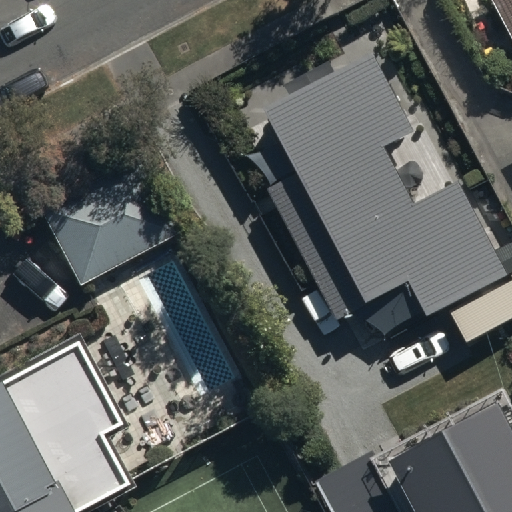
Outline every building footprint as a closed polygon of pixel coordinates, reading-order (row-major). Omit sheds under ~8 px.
[(511,0),(496,0),(511,29),(511,0)] [(291,168),(262,184),(333,316),(406,278),(425,313),(502,273),(453,181),(410,204),(377,143),(405,127),(367,55),(261,111),(291,168)] [(39,202),(76,281),(181,232),(145,153),(39,202)] [(0,511),(75,511),(123,487),(98,440),(119,429),(76,349),(0,388),(0,511)] [(511,511),(511,439),(494,402),(311,491),(321,511),(511,511)]
